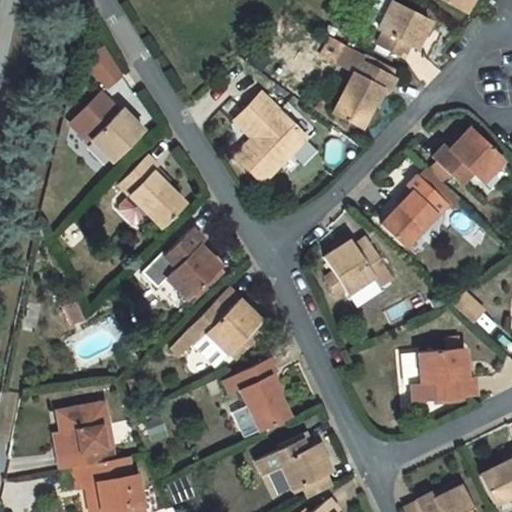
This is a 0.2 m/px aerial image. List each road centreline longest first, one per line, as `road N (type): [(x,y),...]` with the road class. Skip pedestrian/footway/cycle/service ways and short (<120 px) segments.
road 1 (residential): [(98,0),(265,255)]
road 2 (residential): [(481,47),(265,255)]
road 3 (residential): [(265,255),(371,473)]
road 4 (residential): [(371,473),(511,403)]
